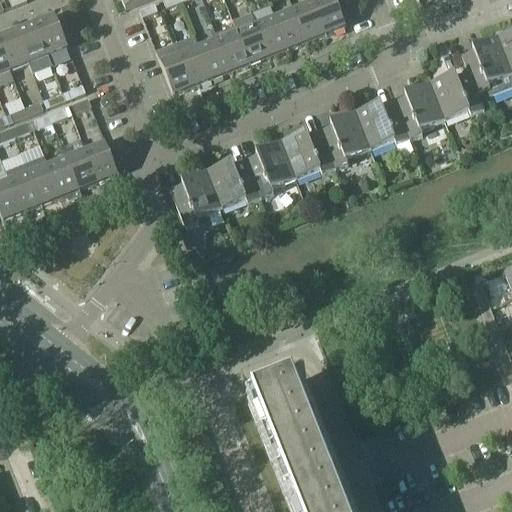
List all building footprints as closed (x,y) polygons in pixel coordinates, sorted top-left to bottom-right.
[(17,0),(9,3),(12,11),(27,5),(25,0),(17,0)] [(120,0),(126,13),(158,0),(120,0)] [(179,0),(174,0),(163,5),(166,12),(181,6),(179,0)] [(310,0),(313,6),(326,39),(346,31),(333,0),(310,0)] [(313,6),(294,14),(307,47),(326,39),(313,6)] [(140,14),(143,21),(158,15),(155,8),(140,14)] [(294,14),(275,21),(288,54),(307,47),(294,14)] [(252,18),(233,24),(237,35),(237,37),(250,69),(269,62),(256,29),(257,29),(256,28),(252,18)] [(55,20),(35,28),(48,60),(49,60),(68,52),(55,20)] [(257,29),(256,29),(269,62),(288,54),(275,21),(257,29)] [(35,28),(16,35),(29,68),(33,77),(53,70),(49,60),(48,60),(35,28)] [(16,35),(0,41),(0,49),(10,75),(29,68),(16,35)] [(511,36),(498,42),(511,76),(511,36)] [(237,37),(218,44),(231,77),(250,69),(237,37)] [(195,40),(176,48),(193,92),(212,84),(199,52),(200,51),(199,50),(195,40)] [(475,57),(462,62),(469,78),(477,99),(478,98),(481,105),(511,92),(511,76),(498,42),(473,52),(475,57)] [(200,51),(199,52),(212,84),(231,77),(218,44),(200,51)] [(176,48),(156,55),(160,66),(161,67),(173,100),(193,92),(176,48)] [(0,49),(0,90),(15,85),(10,75),(0,49)] [(456,78),(430,88),(445,126),(469,116),(471,120),(485,115),(481,105),(478,98),(477,99),(469,78),(457,83),(456,78)] [(407,103),(395,107),(410,145),(423,139),(421,135),(445,126),(430,88),(405,98),(407,103)] [(71,103),(86,97),(83,90),(68,96),(71,103)] [(51,111),(66,105),(63,98),(48,104),(51,111)] [(76,118),(92,112),(88,103),(73,109),(76,118)] [(40,107),(25,113),(28,120),(43,114),(40,107)] [(381,107),(356,117),(371,155),(395,145),(397,150),(410,145),(395,107),(383,112),(381,107)] [(64,112),(49,118),(53,127),(68,121),(64,112)] [(13,126),(28,120),(25,113),(10,119),(13,126)] [(333,132),(321,137),(335,174),(349,169),(347,164),(371,155),(356,117),(331,128),(333,132)] [(38,133),(53,127),(49,118),(34,124),(38,133)] [(27,127),(11,133),(15,142),(30,136),(27,127)] [(0,147),(15,142),(11,133),(0,137),(0,147)] [(307,137),(281,147),(296,184),(320,175),(322,179),(335,174),(321,137),(309,142),(307,137)] [(106,147),(86,155),(99,187),(119,180),(106,147)] [(258,162),(246,166),(261,204),(274,198),(272,194),(296,184),(281,147),(256,157),(258,162)] [(86,155),(67,162),(80,195),(99,187),(86,155)] [(45,161),(25,169),(42,210),(61,202),(48,170),(45,161)] [(67,162),(48,170),(61,202),(66,200),(69,206),(82,200),(80,195),(67,162)] [(232,166),(207,176),(221,214),(246,204),(248,209),(261,204),(246,166),(234,171),(232,166)] [(25,169),(6,176),(10,185),(23,217),(42,210),(25,169)] [(184,191),(171,196),(186,233),(200,228),(198,223),(209,219),(213,230),(224,225),(220,214),(221,214),(207,176),(182,186),(184,191)] [(9,185),(0,188),(0,217),(3,225),(23,217),(10,185),(9,185)] [(511,295),(502,299),(505,307),(511,304),(511,278),(506,281),(511,295)] [(473,294),(482,316),(490,313),(481,291),(473,294)] [(482,316),(491,339),(499,335),(490,313),(482,316)] [(491,339),(500,361),(508,358),(499,335),(491,339)] [(500,361),(509,384),(511,382),(511,367),(508,358),(500,361)] [(257,407),(281,466),(299,511),(344,511),(326,465),(296,391),(257,407)]
